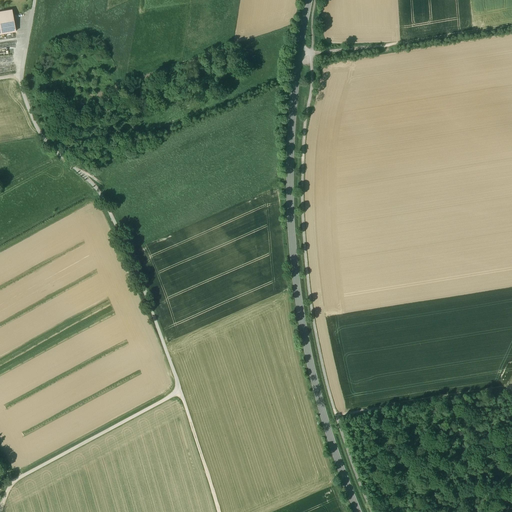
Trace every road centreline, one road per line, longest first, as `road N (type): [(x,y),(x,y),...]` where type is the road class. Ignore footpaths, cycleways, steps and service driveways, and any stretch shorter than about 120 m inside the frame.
road 1 (tertiary): [(309,0),(293,93),(293,255),(317,397),(357,511)]
road 2 (track): [(20,77),(37,133),(98,193),(182,392)]
road 3 (track): [(312,54),(511,26)]
road 4 (track): [(335,418),(508,390),(511,382)]
road 5 (track): [(182,392),(218,511)]
